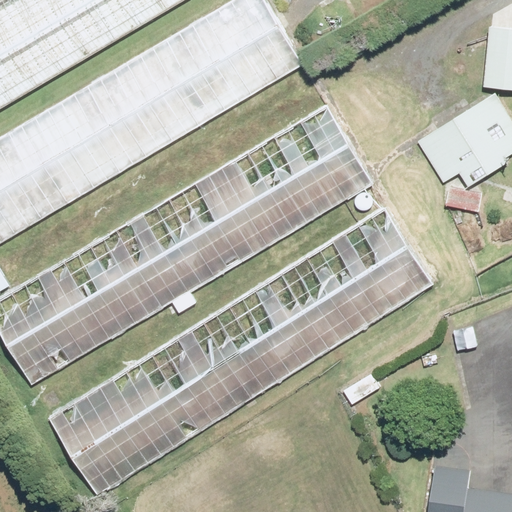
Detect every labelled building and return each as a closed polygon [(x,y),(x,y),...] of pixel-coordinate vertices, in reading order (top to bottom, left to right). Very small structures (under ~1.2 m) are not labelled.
[(0,245),(304,66),(264,0),(240,0),(0,141),(0,245)] [(0,111),(188,0),(6,0),(0,4),(0,111)] [(511,32),(490,31),(486,90),(511,91),(511,32)] [(511,162),(511,124),(495,97),(420,145),(445,185),(461,175),(470,189),(511,162)] [(173,305),(180,318),(200,306),(193,293),(374,186),(328,108),(0,301),(0,328),(35,387),(173,305)] [(447,190),(444,209),(478,214),(481,195),(447,190)] [(432,288),(383,211),(51,421),(100,498),(432,288)] [(0,292),(12,284),(0,266),(0,292)] [(471,475),(434,470),(429,511),(511,511),(511,498),(468,493),(471,475)]
